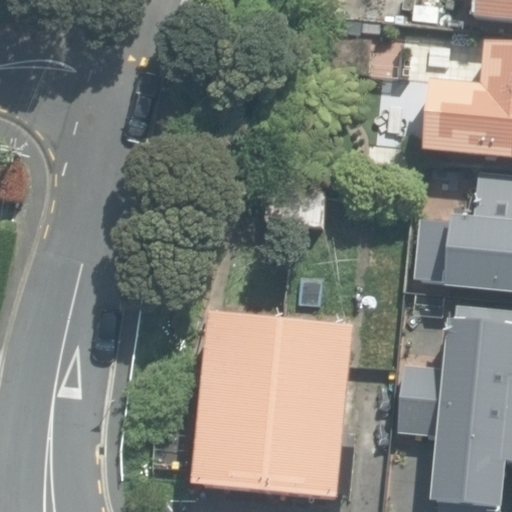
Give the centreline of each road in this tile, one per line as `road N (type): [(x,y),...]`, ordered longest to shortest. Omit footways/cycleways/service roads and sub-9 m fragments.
road 1 (residential): [(132,59),(53,415),(50,511)]
road 2 (residential): [(0,65),(132,59)]
